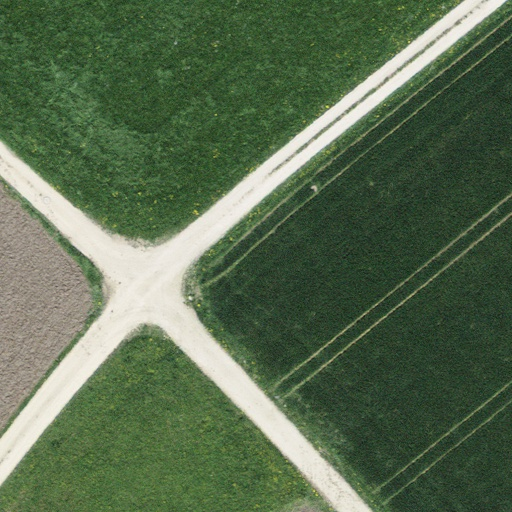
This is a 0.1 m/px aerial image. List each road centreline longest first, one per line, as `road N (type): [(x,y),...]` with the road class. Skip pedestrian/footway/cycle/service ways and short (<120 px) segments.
road 1 (track): [(0,462),(134,286),(488,0)]
road 2 (track): [(0,163),(134,286),(355,511)]
